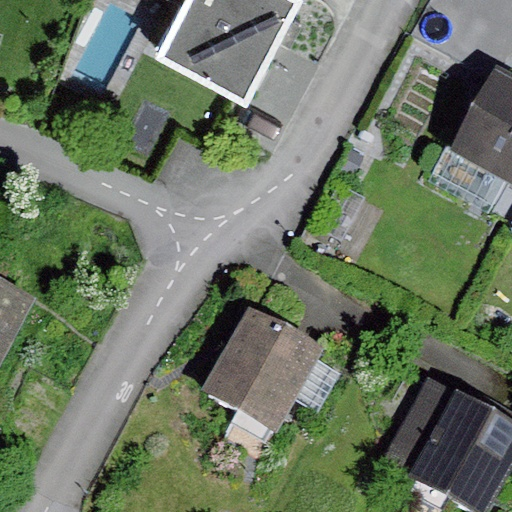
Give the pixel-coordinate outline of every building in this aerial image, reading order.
[(296,0),(179,0),(156,46),(249,93),(296,0)] [(511,80),(494,71),(449,153),(511,187),(511,80)] [(339,185),(316,229),(343,243),(366,199),(339,185)] [(0,372),(37,303),(0,284),(0,372)] [(324,353),(251,312),(204,395),(278,436),(324,353)] [(489,511),(511,473),(511,428),(428,381),(381,464),(465,511),(489,511)]
